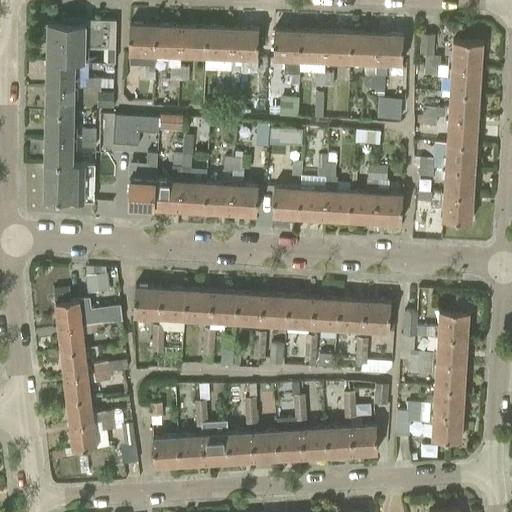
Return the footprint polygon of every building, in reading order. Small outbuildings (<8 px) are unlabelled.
[(47,21),(47,22),(46,60),(75,61),(84,61),(84,46),(104,47),(104,60),(115,59),(115,47),(116,19),(91,18),(90,21),(85,21),(85,17),(60,17),(60,21),(47,21)] [(156,52),(157,22),(155,22),(130,21),(129,51),(142,52),(156,52)] [(157,22),(156,52),(168,53),(181,53),(182,23),(157,22)] [(182,23),(181,53),(192,54),(206,54),(208,24),(182,23)] [(208,24),(206,54),(220,55),(232,55),(233,25),(232,25),(208,24)] [(233,25),(232,55),(231,69),(240,69),(242,69),(242,59),(242,56),(253,56),(257,56),(258,25),(233,25)] [(295,28),(274,27),(273,58),(285,58),(284,73),(289,73),(300,73),(300,71),(301,59),(302,28),(295,28)] [(302,28),(301,59),(326,60),(327,29),(326,29),(302,28)] [(347,30),(327,29),(326,60),(336,60),(350,61),(351,61),(352,30),(347,30)] [(377,31),(352,30),(351,61),(359,61),(364,61),(366,61),(366,73),(372,73),(376,73),(376,62),(378,31),(377,31)] [(376,62),(376,73),(377,74),(386,74),(386,62),(403,63),(404,32),(378,31),(376,62)] [(426,52),(433,52),(434,32),(421,31),(419,51),(426,52)] [(481,65),(482,40),(451,38),(450,63),(481,65)] [(433,54),(426,53),(425,62),(441,63),(441,54),(433,54)] [(75,61),(46,60),(46,85),(75,86),(79,86),(83,86),(87,86),(88,76),(75,76),(75,61)] [(425,62),(425,70),(440,71),(441,64),(441,63),(425,62)] [(450,63),(441,63),(440,71),(449,72),(448,89),(479,91),(481,65),(450,63)] [(153,77),(154,64),(145,64),(145,77),(153,77)] [(181,64),(172,64),(172,78),(180,78),(181,64)] [(189,65),(181,64),(180,78),(188,78),(189,65)] [(231,81),(231,69),(222,69),(221,80),(231,81)] [(231,69),(231,81),(239,81),(240,69),(231,69)] [(325,72),(315,72),(315,86),(324,86),(325,72)] [(334,72),(325,72),(324,86),(334,86),(334,72)] [(300,73),(289,73),(289,82),(299,83),(300,73)] [(372,73),(366,73),(365,89),(375,89),(376,73),(372,73)] [(376,73),(375,89),(376,89),(385,89),(386,74),(377,74),(376,73)] [(88,76),(87,86),(100,86),(100,76),(88,76)] [(75,86),(46,85),(45,111),(74,112),(74,97),(79,97),(79,86),(75,86)] [(312,87),(312,114),(322,114),(322,87),(312,87)] [(479,91),(448,89),(447,114),(478,116),(479,91)] [(99,107),(113,107),(114,93),(100,93),(99,107)] [(298,96),(281,95),(280,113),(297,114),(298,96)] [(403,97),(378,95),(377,115),(401,117),(403,97)] [(230,98),(230,109),(244,110),(245,99),(230,98)] [(423,104),(422,113),(423,113),(438,114),(438,105),(430,105),(423,104)] [(45,111),(45,135),(74,136),(74,125),(74,112),(45,111)] [(140,113),(114,111),(112,143),(139,144),(140,130),(157,131),(158,116),(140,115),(140,113)] [(423,113),(422,113),(422,121),(437,122),(438,114),(423,113)] [(478,116),(447,114),(445,140),(476,142),(477,126),(478,116)] [(257,143),(268,144),(268,141),(269,128),(269,123),(258,122),(257,143)] [(97,127),(83,126),(82,136),(97,136),(97,127)] [(356,128),(355,140),(374,141),(374,129),(356,128)] [(399,143),(401,133),(381,130),(379,141),(399,143)] [(45,135),(44,159),(73,160),(74,136),(45,135)] [(97,136),(82,136),(82,146),(97,146),(97,136)] [(476,142),(445,140),(444,166),(474,168),(476,143),(476,142)] [(146,162),(158,163),(159,151),(157,151),(147,150),(146,162)] [(172,164),(183,164),(184,152),(173,151),(172,164)] [(192,152),(184,152),(183,164),(194,165),(195,152),(192,152)] [(233,170),(235,156),(233,156),(225,155),(224,170),(233,170)] [(427,156),(420,155),(419,156),(419,164),(435,165),(435,156),(427,156)] [(235,156),(233,170),(236,171),(243,171),(244,157),(242,156),(235,156)] [(44,159),(44,184),(94,185),(94,161),(91,161),(73,161),(73,160),(44,159)] [(302,160),(293,159),(292,174),(301,174),(302,160)] [(318,161),(317,174),(327,175),(328,162),(327,162),(318,161)] [(145,175),(129,174),(127,204),(156,206),(158,176),(158,163),(146,162),(145,175)] [(328,162),(327,175),(335,175),(336,162),(328,162)] [(377,178),(378,164),(368,163),(367,177),(377,178)] [(171,176),(158,176),(156,206),(180,207),(182,177),(182,174),(183,164),(172,164),(171,176)] [(388,165),(378,164),(377,178),(387,178),(388,165)] [(435,165),(419,164),(419,173),(434,174),(435,165)] [(444,166),(442,191),(473,193),(474,168),(444,166)] [(327,175),(326,186),(324,216),(349,218),(351,187),(337,187),(335,186),(335,175),(327,175)] [(208,179),(182,177),(180,207),(206,209),(208,179)] [(351,187),(349,218),(375,219),(377,178),(367,177),(366,177),(365,188),(351,187)] [(377,178),(375,219),(401,221),(402,191),(388,190),(389,178),(387,178),(377,178)] [(222,180),(208,179),(206,209),(231,211),(233,180),(222,180)] [(244,181),(233,180),(231,211),(257,212),(259,182),(244,181)] [(288,183),(275,183),(274,183),(272,213),(299,215),(301,184),(300,184),(288,183)] [(301,184),(299,215),(324,216),(326,186),(315,185),(312,185),(301,184)] [(418,189),(417,198),(433,199),(433,190),(418,189)] [(473,193),(442,191),(441,219),(471,221),(473,193)] [(110,290),(108,273),(107,273),(106,267),(86,266),(87,275),(85,275),(87,293),(110,290)] [(135,284),(133,315),(159,316),(161,286),(135,284)] [(185,318),(187,287),(161,286),(159,316),(185,318)] [(187,287),(185,318),(210,320),(212,289),(187,287)] [(236,321),(238,290),(212,289),(210,320),(236,321)] [(261,323),(263,292),(238,290),(236,321),(261,323)] [(287,324),(289,293),(263,292),(261,323),(287,324)] [(312,326),(314,295),(289,293),(287,324),(312,326)] [(314,295),(312,326),(338,328),(340,297),(314,295)] [(91,306),(90,296),(55,300),(58,326),(82,323),(88,323),(103,321),(122,319),(121,302),(91,306)] [(363,329),(365,298),(340,297),(338,328),(363,329)] [(389,331),(391,300),(365,298),(363,329),(389,331)] [(427,325),(417,324),(417,308),(403,308),(402,332),(402,333),(411,333),(427,334),(427,325)] [(437,325),(427,325),(427,334),(436,334),(467,336),(469,310),(438,308),(438,309),(437,323),(437,325)] [(104,329),(103,321),(88,323),(89,331),(104,329)] [(153,322),(152,337),(163,337),(164,323),(153,322)] [(82,323),(58,326),(61,350),(85,348),(82,323)] [(204,325),(204,340),(213,340),(214,326),(204,325)] [(255,329),(254,343),(264,343),(265,329),(255,329)] [(306,331),(305,345),(315,346),(316,332),(306,331)] [(357,334),(356,348),(367,349),(368,335),(357,334)] [(426,351),(425,359),(434,360),(465,361),(467,336),(436,334),(435,351),(426,351)] [(163,337),(152,337),(151,347),(156,348),(162,348),(163,337)] [(213,340),(204,340),(203,354),(213,354),(213,340)] [(282,361),(283,341),(270,340),(269,361),(282,361)] [(264,355),(264,343),(254,343),(254,354),(264,355)] [(315,357),(315,346),(305,345),(305,357),(315,357)] [(85,348),(61,350),(64,375),(88,372),(85,348)] [(367,362),(367,349),(356,348),(356,361),(367,362)] [(410,350),(410,358),(425,359),(426,351),(418,350),(410,350)] [(334,365),(334,352),(319,352),(318,364),(334,365)] [(410,358),(409,367),(425,368),(425,359),(410,358)] [(425,359),(425,368),(434,368),(433,386),(464,387),(465,361),(434,360),(425,359)] [(95,371),(108,369),(107,360),(94,362),(95,371)] [(109,378),(108,369),(95,371),(96,379),(109,378)] [(88,372),(64,375),(67,399),(90,396),(88,372)] [(386,404),(388,382),(376,381),(374,403),(386,404)] [(422,400),(421,409),(426,409),(431,409),(462,411),(464,387),(433,386),(432,400),(432,401),(422,400)] [(355,390),(344,390),(344,403),(356,403),(355,390)] [(305,393),(294,393),(295,406),(306,406),(305,393)] [(90,396),(67,399),(69,423),(93,420),(90,396)] [(256,396),(245,396),(246,409),(257,409),(256,396)] [(196,412),(207,412),(206,398),(195,399),(196,412)] [(409,399),(409,408),(421,409),(422,400),(409,399)] [(162,400),(151,401),(151,415),(162,414),(162,400)] [(356,415),(356,403),(344,403),(345,416),(356,415)] [(306,406),(295,406),(295,419),(306,418),(306,406)] [(408,419),(409,408),(406,408),(397,408),(395,433),(407,434),(408,419)] [(409,408),(408,419),(409,419),(421,420),(421,409),(409,408)] [(101,419),(114,418),(113,409),(100,410),(101,419)] [(257,409),(246,409),(246,422),(257,422),(257,409)] [(426,409),(421,409),(421,420),(431,420),(430,436),(461,438),(462,411),(431,409),(426,409)] [(207,412),(196,412),(196,424),(203,424),(208,424),(208,423),(207,412)] [(115,427),(114,418),(101,419),(102,428),(115,427)] [(72,448),(96,445),(93,420),(69,423),(72,448)] [(133,420),(123,421),(121,421),(122,425),(123,442),(124,445),(135,443),(133,420)] [(208,424),(203,424),(203,432),(205,460),(229,459),(228,431),(215,431),(215,422),(208,423),(208,424)] [(376,422),(351,423),(353,451),(377,450),(376,422)] [(351,423),(327,425),(328,453),(353,451),(351,423)] [(327,425),(302,426),(304,454),(328,453),(327,425)] [(302,426),(277,428),(279,456),(304,454),(302,426)] [(277,428),(252,429),(254,457),(279,456),(277,428)] [(254,457),(252,429),(228,431),(229,459),(254,457)] [(205,460),(203,432),(178,434),(180,462),(205,460)] [(180,462),(178,434),(153,435),(154,463),(180,462)]
